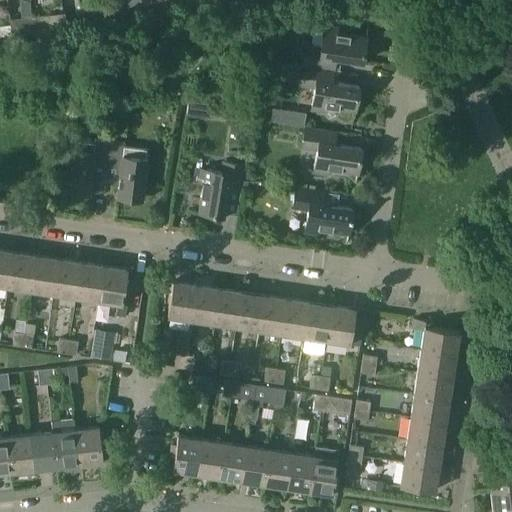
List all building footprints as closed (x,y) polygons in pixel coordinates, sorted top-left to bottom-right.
[(119,0),(110,0),(116,12),(123,8),(119,0)] [(32,17),(33,29),(42,29),(40,16),(32,17)] [(33,29),(32,17),(24,18),(25,30),(33,29)] [(305,44),(302,63),(334,68),(336,58),(363,62),(367,37),(337,33),(338,27),(324,25),(321,47),(305,44)] [(332,81),(334,68),(302,63),(286,61),(282,83),(299,85),(315,88),(311,110),(325,112),(326,106),(355,111),(359,86),(332,81)] [(291,110),(289,123),(304,125),(306,112),(291,110)] [(317,150),(314,172),(327,174),(328,169),(358,173),(362,148),(334,144),(336,132),(305,127),(302,148),(317,150)] [(105,183),(110,139),(95,138),(94,142),(70,139),(64,192),(89,195),(91,182),(105,183)] [(110,139),(105,183),(119,185),(117,198),(143,201),(149,148),(124,145),(125,141),(110,139)] [(203,183),(198,212),(224,216),(228,189),(240,191),(243,164),(223,161),(221,171),(199,168),(197,182),(203,183)] [(308,210),(304,232),(318,234),(319,229),(348,233),(352,208),(325,204),(327,192),(295,187),(292,208),(308,210)] [(13,252),(0,249),(0,285),(8,286),(13,252)] [(36,255),(13,252),(8,286),(31,290),(36,255)] [(53,293),(59,259),(36,255),(31,290),(53,293)] [(81,262),(59,259),(53,293),(76,297),(81,262)] [(99,300),(104,265),(81,262),(76,297),(99,300)] [(127,269),(104,265),(99,300),(118,303),(116,314),(125,316),(127,304),(122,303),(127,269)] [(190,319),(196,284),(173,281),(168,316),(190,319)] [(196,284),(190,319),(213,322),(218,288),(196,284)] [(241,291),(218,288),(213,322),(236,326),(241,291)] [(241,291),(236,326),(259,329),(264,295),(241,291)] [(287,298),(264,295),(259,329),(282,333),(287,298)] [(287,298),(282,333),(304,336),(310,302),(287,298)] [(332,305),(310,302),(304,336),(327,340),(332,305)] [(332,305),(327,340),(350,343),(355,309),(332,305)] [(421,348),(456,354),(459,331),(425,326),(426,320),(414,318),(412,327),(424,329),(421,348)] [(25,333),(24,332),(15,331),(13,345),(22,347),(25,333)] [(25,333),(22,347),(31,348),(33,334),(25,333)] [(67,353),(69,339),(60,338),(57,352),(67,353)] [(69,339),(67,353),(76,355),(78,341),(69,339)] [(92,339),(89,357),(107,359),(110,342),(92,339)] [(156,340),(152,362),(166,364),(169,342),(156,340)] [(452,376),(456,354),(421,348),(417,371),(452,376)] [(174,367),(184,368),(186,354),(176,353),(174,367)] [(186,354),(184,368),(192,370),(195,356),(186,354)] [(363,354),(362,363),(376,365),(377,356),(363,354)] [(229,375),(231,361),(221,360),(219,374),(229,375)] [(231,361),(229,375),(238,377),(240,363),(231,361)] [(362,363),(360,373),(375,375),(376,365),(362,363)] [(77,380),(76,365),(68,366),(70,381),(77,380)] [(53,367),(45,368),(47,383),(55,383),(53,367)] [(274,382),(276,368),(267,367),(264,381),(274,382)] [(47,383),(45,368),(37,369),(39,384),(47,383)] [(276,368),(274,382),(283,384),(285,370),(276,368)] [(417,371),(414,394),(449,399),(452,376),(417,371)] [(8,372),(0,373),(2,389),(9,388),(8,372)] [(309,388),(319,389),(321,375),(312,374),(309,388)] [(330,377),(321,375),(319,389),(328,391),(330,377)] [(203,376),(200,392),(208,393),(210,377),(203,376)] [(223,395),(230,396),(233,381),(225,380),(223,395)] [(241,382),(233,381),(230,396),(238,397),(241,382)] [(268,402),(275,403),(278,388),(270,387),(268,402)] [(286,389),(278,388),(275,403),(283,404),(286,389)] [(313,409),(320,410),(323,395),(315,393),(313,409)] [(445,422),(449,399),(414,394),(410,417),(445,422)] [(331,396),(323,395),(320,410),(328,411),(331,396)] [(356,399),(355,408),(369,410),(370,401),(356,399)] [(368,420),(369,410),(355,408),(354,418),(368,420)] [(442,445),(445,422),(410,417),(407,440),(442,445)] [(51,420),(52,431),(56,466),(79,463),(75,428),(74,418),(51,420)] [(75,428),(79,463),(102,461),(99,426),(75,428)] [(29,433),(33,468),(56,466),(52,431),(29,433)] [(29,433),(7,436),(11,471),(33,468),(29,433)] [(172,470),(195,473),(200,438),(178,435),(172,470)] [(0,436),(0,471),(11,471),(7,436),(0,436)] [(195,473),(218,477),(223,442),(200,438),(195,473)] [(438,468),(442,445),(407,440),(403,463),(438,468)] [(218,477),(241,480),(246,445),(223,442),(218,477)] [(350,444),(348,453),(362,456),(364,446),(350,444)] [(241,480),(264,484),(269,449),(246,445),(241,480)] [(316,446),(315,456),(309,490),(332,494),(337,459),(339,449),(316,446)] [(264,484),(286,487),(292,452),(269,449),(264,484)] [(286,487),(309,490),(315,456),(292,452),(286,487)] [(361,465),(362,456),(348,453),(347,463),(361,465)] [(438,468),(403,463),(400,485),(435,491),(438,468)] [(511,463),(488,466),(490,489),(511,486),(511,463)] [(511,486),(490,489),(492,511),(495,511),(511,510),(511,486)]
